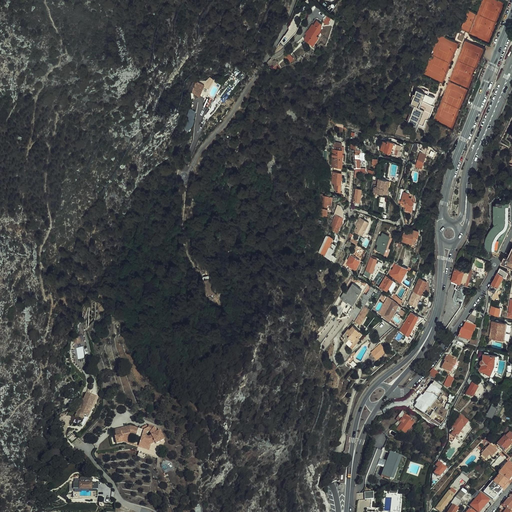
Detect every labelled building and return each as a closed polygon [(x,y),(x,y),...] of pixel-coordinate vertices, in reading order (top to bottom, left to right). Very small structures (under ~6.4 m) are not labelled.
[(327,15),(324,22),(329,24),(332,17),(327,15)] [(313,24),(310,29),(317,35),(322,28),(321,27),(323,24),(317,20),(314,25),(313,24)] [(317,35),(310,29),(309,30),(310,31),(308,35),(305,39),(312,43),(317,35)] [(409,119),(424,123),(434,97),(428,94),(427,97),(421,95),(422,92),(416,90),(411,104),(414,106),(409,119)] [(423,125),(424,123),(409,119),(406,126),(416,130),(419,123),(423,125)] [(383,141),(380,150),(396,155),(398,150),(396,149),(397,144),(387,141),(386,142),(383,141)] [(421,153),(420,153),(415,166),(414,171),(418,172),(419,168),(421,168),(426,155),(425,154),(427,148),(423,147),(421,153)] [(341,167),(342,151),(334,150),(334,161),(332,161),(332,167),(341,167)] [(358,171),(360,171),(360,160),(364,159),(363,152),(361,152),(361,150),(355,150),(355,153),(355,161),(356,161),(356,170),(358,171)] [(340,191),(341,173),(333,173),(332,184),(336,184),(335,191),(340,191)] [(384,189),(386,180),(376,178),(376,181),(375,184),(374,184),(374,185),(373,191),(383,193),(384,189)] [(410,189),(401,188),(398,202),(401,202),(403,192),(409,194),(410,189)] [(403,192),(401,202),(403,203),(403,205),(404,205),(404,206),(406,206),(405,210),(407,210),(406,211),(407,212),(411,213),(414,201),(411,200),(412,198),(409,197),(409,194),(403,192)] [(327,207),(327,204),(327,200),(332,201),(332,196),(322,195),(323,194),(320,194),(319,214),(323,215),(323,213),(328,214),(328,208),(327,207)] [(484,251),(492,251),(492,247),(493,242),(496,236),(500,232),(505,227),(507,224),(506,206),(509,206),(509,203),(496,202),(496,206),(493,206),(493,224),(494,226),(490,230),(487,235),(486,239),(484,244),(484,251)] [(492,247),(492,251),(495,251),(495,245),(497,240),(499,236),(506,230),(508,227),(509,222),(509,206),(506,206),(507,224),(505,227),(500,232),(496,236),(493,242),(492,247)] [(337,231),(343,218),(336,215),(331,226),(332,229),(337,231)] [(368,222),(359,218),(353,231),(361,236),(368,222)] [(412,230),(411,231),(409,233),(407,232),(404,232),(402,241),(415,243),(417,231),(412,230)] [(380,239),(378,245),(376,250),(385,254),(387,249),(385,248),(389,236),(382,234),(381,237),(379,236),(378,239),(380,239)] [(318,252),(326,256),(335,261),(337,257),(331,254),(335,246),(330,243),(333,238),(327,235),(326,235),(318,252)] [(359,261),(349,256),(347,260),(346,260),(344,264),(355,270),(359,261)] [(371,272),(376,260),(370,258),(366,270),(371,272)] [(456,263),(451,281),(463,285),(465,285),(466,281),(470,269),(463,267),(463,266),(456,263)] [(408,268),(396,264),(390,275),(401,281),(408,268)] [(500,268),(489,290),(495,293),(503,277),(506,278),(509,273),(500,268)] [(380,283),(384,275),(379,272),(375,281),(380,283)] [(386,275),(378,288),(381,289),(382,287),(387,290),(392,281),(393,280),(388,278),(388,277),(386,275)] [(209,279),(211,297),(219,296),(218,290),(220,290),(219,282),(219,280),(218,279),(217,279),(215,279),(209,279)] [(410,308),(414,310),(419,300),(420,301),(422,296),(421,296),(423,291),(424,292),(426,287),(424,287),(426,283),(419,279),(408,303),(412,305),(410,308)] [(385,292),(388,294),(390,291),(395,283),(392,281),(387,290),(385,292)] [(463,285),(451,281),(450,292),(446,315),(441,331),(444,332),(462,305),(465,296),(462,289),(463,285)] [(395,283),(390,291),(394,294),(400,285),(395,282),(395,283)] [(353,303),(362,290),(352,283),(346,294),(344,292),(340,298),(347,302),(348,300),(353,303)] [(391,296),(401,303),(402,300),(392,294),(391,296)] [(398,314),(400,310),(396,308),(398,305),(387,297),(379,312),(384,315),(383,317),(390,321),(394,312),(398,314)] [(364,306),(355,319),(357,320),(358,322),(367,307),(364,306)] [(491,307),(489,315),(498,316),(498,312),(497,312),(498,308),(491,307)] [(477,312),(474,310),(467,320),(474,323),(477,312)] [(408,335),(416,321),(418,316),(411,312),(399,330),(407,335),(404,339),(409,342),(412,338),(408,335)] [(508,324),(492,321),(490,339),(505,341),(506,337),(510,338),(511,329),(507,328),(508,324)] [(458,337),(469,341),(475,327),(465,323),(463,329),(461,329),(460,331),(458,337)] [(348,332),(345,336),(343,339),(350,345),(357,335),(356,335),(360,331),(353,325),(350,329),(349,328),(346,331),(348,332)] [(464,344),(454,339),(451,344),(461,349),(464,344)] [(387,349),(380,344),(372,353),(379,359),(387,349)] [(496,355),(489,354),(485,353),(484,359),(482,360),(482,361),(482,363),(480,368),(493,375),(495,370),(494,370),(492,369),(495,362),(495,359),(496,355)] [(450,373),(454,365),(452,364),(454,359),(447,355),(444,361),(445,361),(441,369),(450,373)] [(433,369),(428,375),(429,376),(434,380),(438,374),(433,369)] [(434,380),(429,376),(425,381),(431,385),(428,390),(418,403),(416,406),(424,412),(428,407),(431,402),(441,389),(440,388),(441,386),(434,380)] [(431,385),(425,381),(422,386),(428,390),(431,385)] [(473,381),(466,394),(472,397),(479,384),(473,381)] [(487,389),(483,386),(476,393),(480,396),(487,389)] [(83,398),(77,411),(84,415),(86,415),(90,406),(91,407),(96,396),(86,392),(83,398)] [(436,406),(431,402),(428,407),(433,411),(436,406)] [(442,423),(448,411),(440,407),(433,419),(442,423)] [(492,420),(497,410),(491,407),(486,417),(492,420)] [(401,424),(396,431),(399,433),(400,432),(405,435),(408,432),(414,423),(410,420),(411,418),(407,415),(406,414),(406,413),(403,411),(398,418),(401,420),(399,422),(401,424)] [(414,423),(419,417),(411,411),(407,415),(411,418),(410,420),(414,423)] [(463,424),(465,426),(468,422),(461,416),(451,430),(454,432),(452,435),(453,435),(456,438),(460,433),(458,430),(463,424)] [(417,425),(414,423),(408,432),(410,434),(417,425)] [(140,443),(151,446),(151,445),(155,443),(156,444),(164,439),(158,430),(156,432),(153,427),(148,430),(145,431),(144,431),(141,430),(130,427),(115,431),(117,437),(115,437),(118,445),(125,443),(123,437),(125,436),(126,435),(127,434),(131,435),(141,438),(140,443)] [(68,436),(71,440),(72,441),(77,437),(73,432),(68,436)] [(511,444),(511,436),(507,432),(500,440),(501,441),(497,445),(505,452),(511,444)] [(123,437),(125,443),(140,448),(149,451),(151,446),(140,443),(141,438),(131,435),(127,434),(126,435),(125,436),(123,437)] [(484,450),(481,455),(484,457),(486,459),(489,456),(491,458),(496,452),(494,450),(497,447),(493,444),(493,445),(491,443),(484,450)] [(149,451),(140,448),(137,455),(144,458),(146,454),(148,454),(149,451)] [(390,473),(397,456),(393,454),(389,463),(386,469),(385,471),(390,473)] [(401,458),(397,456),(390,473),(385,471),(382,477),(391,480),(401,458)] [(401,458),(391,480),(395,481),(404,460),(401,458)] [(499,475),(508,483),(511,477),(511,465),(508,462),(498,474),(499,475)] [(439,477),(446,470),(441,466),(442,465),(439,463),(436,466),(438,468),(435,473),(439,477)] [(480,469),(477,465),(466,477),(469,480),(476,472),(477,472),(480,469)] [(469,480),(466,477),(465,477),(461,474),(456,480),(458,482),(461,478),(466,483),(469,480)] [(508,483),(499,475),(493,483),(501,490),(508,483)] [(89,496),(98,496),(98,480),(92,480),(92,476),(81,476),(80,481),(74,481),(74,496),(83,496),(83,497),(89,498),(89,496)] [(501,490),(493,483),(484,494),(490,499),(492,501),(501,490)] [(451,494),(454,490),(451,488),(436,509),(440,511),(453,495),(451,494)] [(465,494),(460,491),(455,497),(460,501),(465,494)] [(484,494),(482,492),(480,495),(488,502),(490,499),(484,494)] [(479,511),(488,502),(480,495),(475,501),(470,507),(475,511),(479,511)] [(460,501),(455,497),(450,504),(458,509),(461,505),(462,502),(460,501)]
